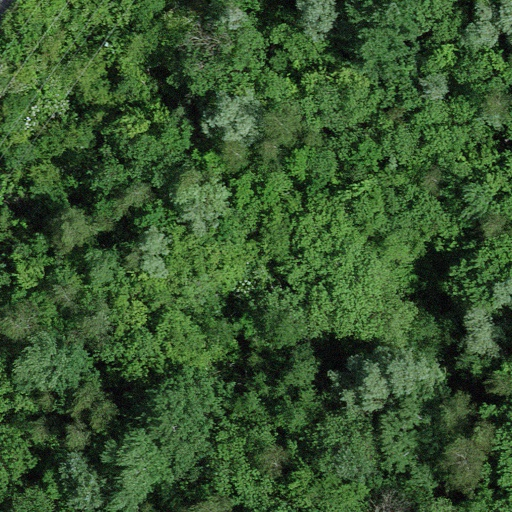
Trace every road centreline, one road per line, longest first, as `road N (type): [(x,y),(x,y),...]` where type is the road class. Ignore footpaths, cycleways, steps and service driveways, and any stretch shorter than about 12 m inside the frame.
road 1 (motorway): [(11,511),(133,414),(511,46)]
road 2 (motorway): [(306,0),(0,288)]
